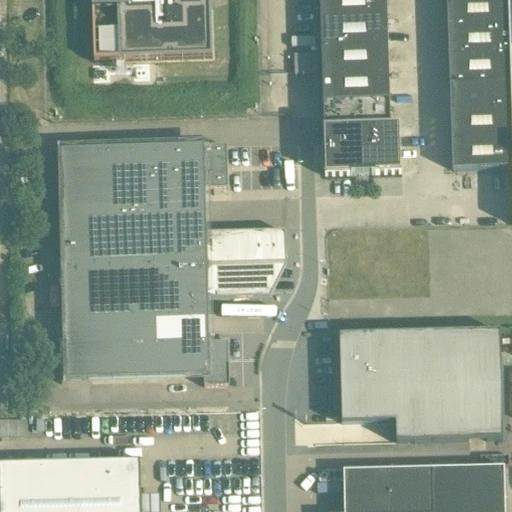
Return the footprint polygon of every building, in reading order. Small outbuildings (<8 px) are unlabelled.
[(206,0),(86,0),(89,63),(209,58),(206,0)] [(319,0),(326,177),(324,177),(324,179),(351,178),(351,179),(375,178),(402,177),(402,174),(400,174),(399,131),(391,131),(390,112),(391,113),(390,95),(389,95),(388,58),(389,58),(388,41),(386,4),(387,4),(387,0),(319,0)] [(511,0),(447,0),(450,88),(451,116),(453,173),(488,172),(511,171),(511,0)] [(310,66),(311,47),(288,47),(287,66),(310,66)] [(203,150),(58,153),(60,222),(205,218),(205,193),(228,193),(227,150),(203,150)] [(205,218),(60,222),(61,273),(236,269),(235,243),(206,244),(205,218)] [(236,269),(61,273),(62,325),(208,321),(207,296),(236,296),(236,269)] [(208,321),(62,325),(63,382),(204,379),(204,390),(229,389),(228,346),(208,347),(208,321)] [(396,423),(396,442),(503,439),(500,332),(340,335),(342,424),(396,423)] [(0,418),(0,431),(12,431),(12,418),(0,418)] [(164,511),(164,499),(150,500),(149,511),(141,511),(140,464),(0,467),(0,511),(164,511)] [(344,511),(504,511),(503,471),(431,472),(343,474),(344,511)]
